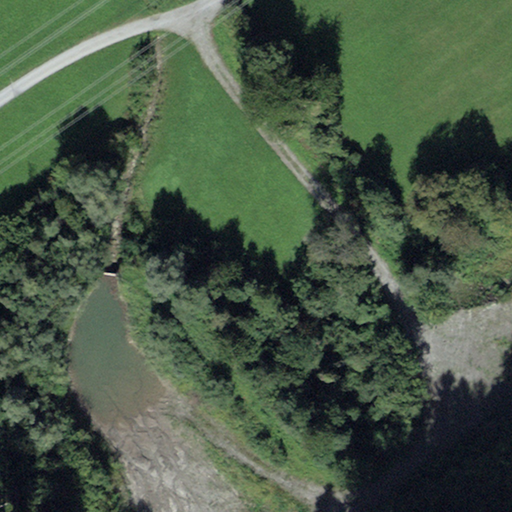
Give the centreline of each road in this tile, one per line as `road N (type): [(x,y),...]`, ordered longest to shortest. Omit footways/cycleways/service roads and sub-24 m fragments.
road 1 (track): [(184,12),(353,233),(434,369)]
road 2 (track): [(215,0),(98,41),(0,100)]
